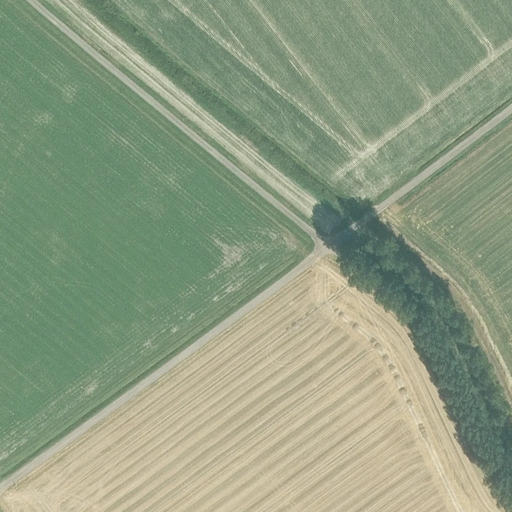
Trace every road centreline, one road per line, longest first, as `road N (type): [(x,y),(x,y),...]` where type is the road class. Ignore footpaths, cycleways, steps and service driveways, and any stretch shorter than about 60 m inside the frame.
road 1 (track): [(31,0),(398,299),(418,321),(498,480),(511,493)]
road 2 (unclassified): [(0,488),(511,107)]
